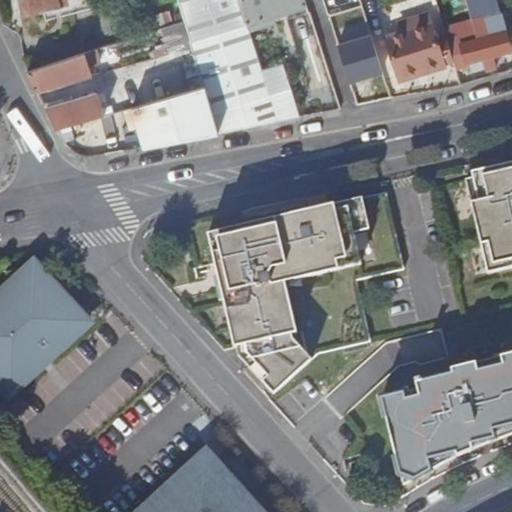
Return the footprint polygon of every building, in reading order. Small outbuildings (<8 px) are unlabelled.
[(25,0),(31,17),(46,13),(49,23),(96,12),(93,0),(25,0)] [(179,0),(186,24),(194,51),(206,90),(135,111),(145,147),(147,152),(303,120),(302,117),(287,66),(265,73),(253,35),(241,0),(179,0)] [(312,15),(308,1),(307,0),(241,0),(253,35),(312,15)] [(404,24),(407,34),(434,26),(431,16),(404,24)] [(185,53),(194,51),(186,24),(164,31),(171,54),(185,53)] [(457,62),(460,70),(472,67),(471,64),(484,60),(489,62),(494,61),(496,57),(511,52),(511,51),(507,33),(490,38),(488,37),(482,38),(479,40),(474,24),(460,28),(465,46),(453,49),(457,62)] [(457,62),(453,49),(450,37),(439,41),(434,26),(407,34),(390,39),(402,79),(457,62)] [(386,74),(375,37),(341,48),(353,85),(386,74)] [(110,62),(106,50),(31,74),(41,94),(95,77),(91,64),(94,63),(96,66),(110,62)] [(109,118),(102,97),(49,113),(60,133),(109,118)] [(117,116),(125,114),(123,108),(116,110),(117,116)] [(511,163),(470,173),(472,179),(493,173),(494,177),(503,175),(502,171),(511,169),(511,163)] [(511,169),(502,171),(503,175),(494,177),(493,173),(472,179),(464,180),(486,274),(511,267),(511,169)] [(385,192),(325,207),(327,213),(312,217),(311,212),(304,213),(291,216),(291,214),(259,222),(260,228),(248,231),(247,224),(214,232),(218,251),(211,253),(216,277),(223,276),(226,289),(224,289),(226,299),(222,299),(233,346),(233,348),(235,347),(300,333),(306,358),(319,354),(370,343),(369,341),(355,282),(403,271),(385,192)] [(304,211),(304,213),(311,212),(312,217),(327,213),(325,207),(304,211)] [(259,222),(247,224),(248,231),(260,228),(259,222)] [(207,234),(211,253),(218,251),(214,232),(207,234)] [(61,282),(50,269),(46,267),(41,265),(35,263),(3,273),(8,287),(0,293),(0,388),(7,396),(86,323),(54,288),(61,282)] [(219,300),(222,299),(226,299),(224,289),(226,289),(223,276),(216,277),(214,278),(219,300)] [(262,368),(306,358),(300,333),(235,347),(238,357),(247,367),(252,362),(258,368),(262,368)] [(511,353),(500,356),(503,365),(477,371),(475,363),(451,369),(452,374),(415,383),(417,390),(419,396),(405,400),(403,393),(381,399),(389,430),(398,427),(402,442),(392,445),(400,475),(415,480),(431,471),(430,459),(455,453),(457,457),(462,455),(478,448),(476,441),(487,438),(489,444),(495,441),(492,430),(511,425),(511,353)] [(262,368),(282,389),(319,354),(306,358),(262,368)] [(243,371),(261,391),(265,387),(270,382),(258,368),(252,362),(247,367),(243,371)] [(274,396),(282,389),(262,368),(258,368),(270,382),(265,387),(274,396)] [(478,448),(489,444),(487,438),(476,441),(478,448)] [(258,511),(205,453),(139,511),(258,511)]
